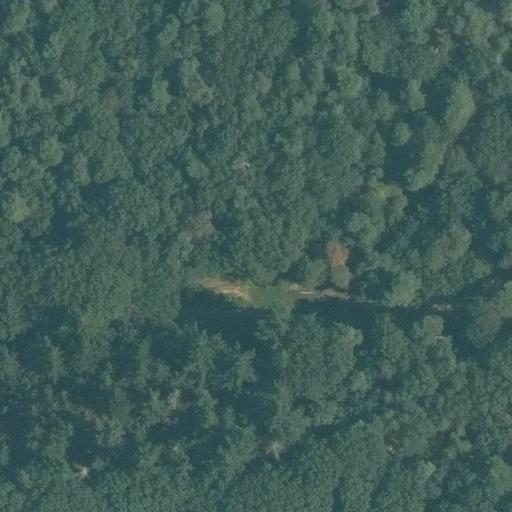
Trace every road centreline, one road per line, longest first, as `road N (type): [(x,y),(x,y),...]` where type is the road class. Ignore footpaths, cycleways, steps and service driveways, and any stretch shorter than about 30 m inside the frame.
road 1 (unknown): [(0,291),(192,307),(301,306),(301,322)]
road 2 (unknown): [(511,494),(301,474)]
road 3 (unknown): [(301,474),(301,322)]
